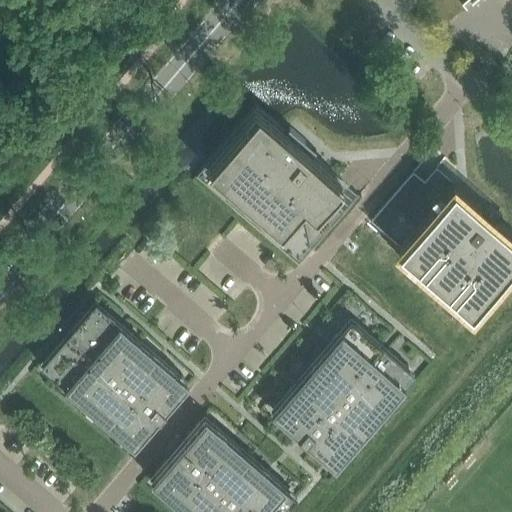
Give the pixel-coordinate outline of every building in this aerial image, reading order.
[(298,265),(359,195),(312,155),(316,150),(288,126),(284,131),(256,106),(195,176),(298,265)] [(413,170),(370,219),(369,220),(370,221),(376,226),(380,229),(381,230),(397,244),(406,252),(419,263),(446,286),(459,298),(469,306),(474,300),(492,280),(497,274),(506,264),(511,256),(511,232),(507,228),(500,222),(498,220),(497,219),(491,214),(485,209),(458,185),(437,167),(436,166),(424,180),(414,171),(413,170)] [(137,438),(182,385),(171,376),(176,370),(117,319),(112,325),(90,305),(44,358),(56,368),(51,373),(121,433),(126,428),(137,438)] [(343,452),(404,383),(398,378),(408,367),(355,321),(336,343),(331,339),(280,398),(271,409),(276,414),(328,459),(338,448),(343,452)] [(281,511),(292,500),(273,483),(277,478),(215,424),(204,415),(154,472),(165,482),(161,487),(188,511),(281,511)]
